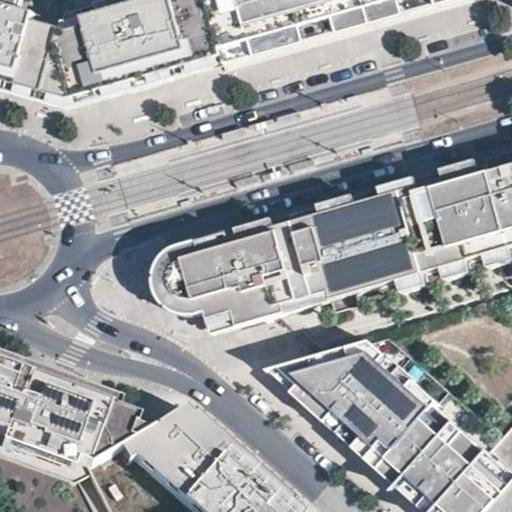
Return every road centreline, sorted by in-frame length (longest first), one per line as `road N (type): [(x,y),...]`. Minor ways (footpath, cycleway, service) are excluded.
road 1 (primary): [(511,40),(102,156),(43,161)]
road 2 (primary): [(71,261),(125,234),(511,122)]
road 3 (tertiary): [(151,358),(204,384),(349,511)]
road 4 (tertiary): [(3,311),(78,351),(134,365),(151,358)]
road 5 (tertiary): [(151,358),(139,342),(74,306),(59,281)]
